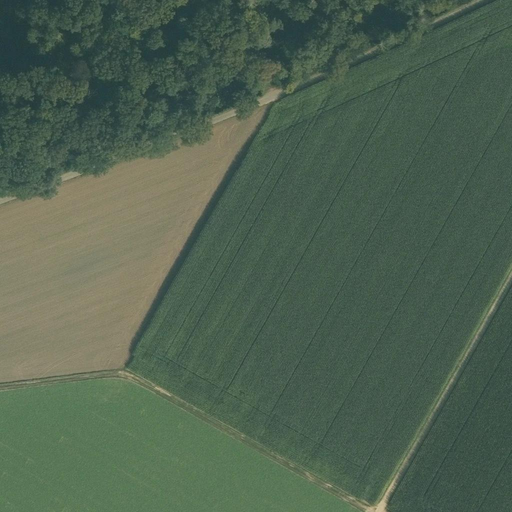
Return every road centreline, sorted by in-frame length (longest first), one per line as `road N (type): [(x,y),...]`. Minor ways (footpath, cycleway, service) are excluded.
road 1 (unclassified): [(485,0),(271,97),(0,201)]
road 2 (track): [(0,386),(120,372),(368,511)]
road 3 (track): [(373,511),(511,272)]
